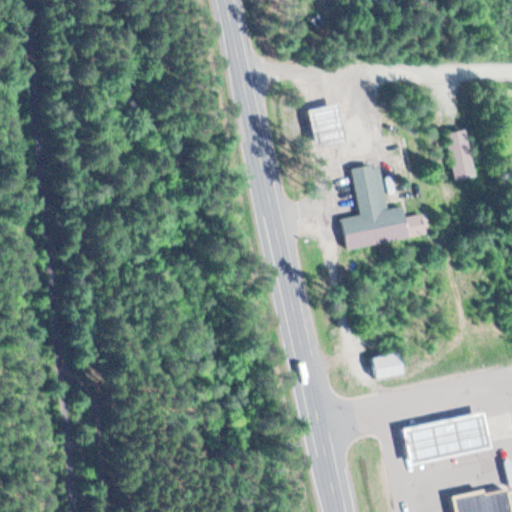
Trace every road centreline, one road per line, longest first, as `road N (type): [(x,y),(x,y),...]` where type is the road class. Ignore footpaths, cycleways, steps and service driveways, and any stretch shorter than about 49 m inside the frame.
road 1 (primary): [(341,511),(228,0)]
road 2 (residential): [(245,74),(511,70)]
